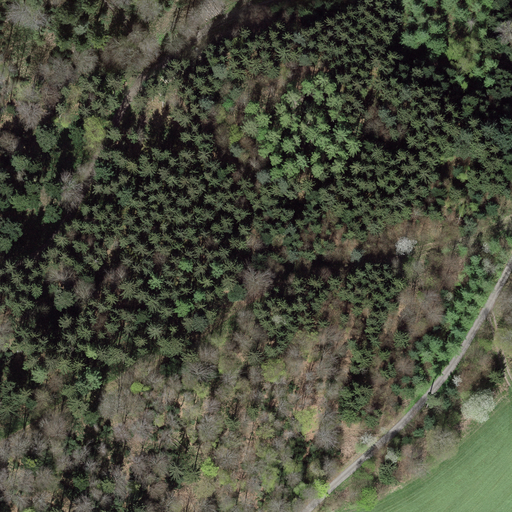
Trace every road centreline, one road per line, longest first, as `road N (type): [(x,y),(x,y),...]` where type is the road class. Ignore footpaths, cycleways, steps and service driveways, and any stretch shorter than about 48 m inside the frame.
road 1 (track): [(0,448),(275,284),(394,261),(511,222)]
road 2 (track): [(277,0),(201,30),(148,72),(42,254),(0,271)]
